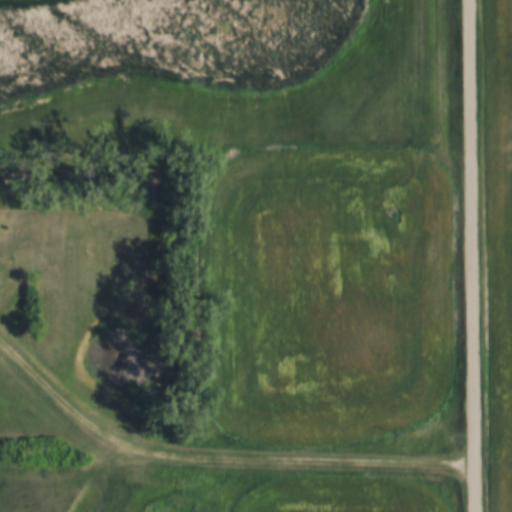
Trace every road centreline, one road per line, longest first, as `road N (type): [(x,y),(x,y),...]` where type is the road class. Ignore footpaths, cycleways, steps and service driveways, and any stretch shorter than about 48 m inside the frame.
road 1 (track): [(473,461),(166,458),(87,423),(0,343)]
road 2 (residential): [(466,0),(473,511)]
